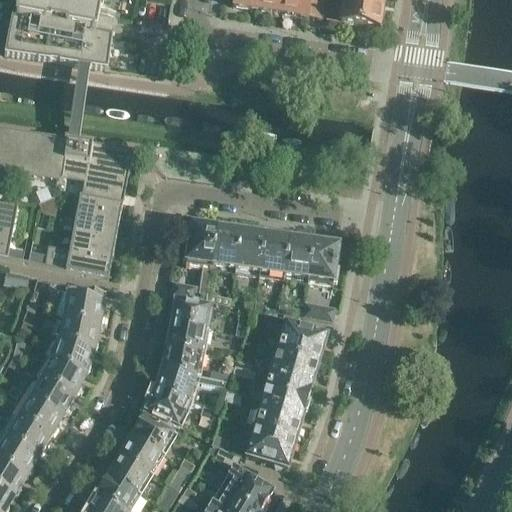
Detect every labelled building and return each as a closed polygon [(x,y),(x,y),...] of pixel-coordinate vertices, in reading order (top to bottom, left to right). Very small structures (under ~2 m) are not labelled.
[(19,0),(15,21),(12,21),(4,57),(83,69),(101,71),(107,72),(112,37),(114,38),(115,31),(116,25),(99,21),(102,0),(19,0)] [(235,0),(234,7),(260,12),(261,0),(235,0)] [(261,0),(260,12),(284,16),(286,0),(261,0)] [(286,0),(284,16),(309,19),(310,12),(312,3),(312,0),(286,0)] [(363,0),(342,0),(340,19),(341,19),(340,24),(380,30),(384,3),(363,0)] [(310,12),(309,19),(322,21),(325,5),(312,3),(310,12)] [(101,71),(83,69),(71,143),(79,145),(90,146),(101,71)] [(122,208),(130,168),(133,153),(92,147),(90,146),(79,145),(71,143),(67,143),(0,132),(0,259),(6,261),(21,264),(23,254),(8,251),(18,206),(0,202),(0,173),(63,181),(86,185),(83,200),(80,200),(69,254),(48,250),(47,259),(30,256),(28,265),(45,269),(108,281),(115,245),(118,230),(122,208)] [(55,220),(57,210),(53,200),(51,201),(39,206),(38,207),(42,217),(55,220)] [(186,265),(185,269),(190,270),(190,268),(199,270),(197,285),(195,285),(194,290),(192,302),(206,305),(207,296),(211,271),(217,232),(205,231),(206,228),(195,226),(195,229),(191,228),(188,251),(184,251),(182,264),(186,265)] [(217,232),(211,271),(235,275),(241,236),(229,234),(230,231),(219,229),(218,232),(217,232)] [(241,236),(235,275),(259,278),(265,239),(254,238),(254,235),(243,233),(243,236),(241,236)] [(265,239),(259,278),(259,281),(282,284),(283,282),(289,242),(286,242),(286,239),(276,238),(275,241),(265,239)] [(289,242),(283,282),(308,285),(313,246),(310,246),(311,243),(300,241),(299,244),(289,242)] [(313,246),(308,285),(328,288),(328,290),(332,290),(333,286),(336,287),(338,273),(335,272),(338,250),(335,249),(335,246),(324,245),(323,248),(313,246)] [(6,275),(5,279),(4,288),(27,293),(29,283),(28,283),(29,280),(6,275)] [(172,298),(176,299),(192,302),(194,290),(174,286),(172,298)] [(63,318),(62,319),(99,332),(99,330),(101,328),(103,322),(101,319),(103,308),(106,295),(69,288),(63,287),(60,301),(55,316),(63,318)] [(231,300),(207,296),(206,305),(230,309),(231,300)] [(173,318),(171,326),(207,332),(210,314),(211,314),(212,311),(175,304),(175,306),(173,308),(171,315),(173,318)] [(36,308),(30,305),(23,326),(30,328),(36,308)] [(242,314),(249,315),(250,306),(243,305),(242,314)] [(304,306),(303,316),(303,320),(332,325),(334,314),(329,312),(329,311),(304,306)] [(281,307),(280,316),(300,319),(301,310),(281,307)] [(266,316),(278,319),(279,311),(267,309),(266,316)] [(239,315),(234,338),(244,340),(251,317),(239,315)] [(262,319),(254,317),(252,325),(260,328),(262,319)] [(56,323),(51,337),(58,340),(93,355),(94,354),(96,352),(98,346),(96,343),(99,332),(62,319),(60,325),(56,323)] [(21,332),(30,337),(33,330),(23,326),(21,332)] [(168,340),(167,348),(202,355),(207,332),(171,326),(171,328),(168,330),(167,338),(168,340)] [(283,329),(275,354),(317,367),(318,364),(320,363),(322,356),(321,354),(323,345),(325,346),(327,338),(285,326),(284,329),(283,329)] [(12,341),(0,335),(0,336),(0,345),(9,349),(12,341)] [(91,370),(90,366),(93,355),(58,340),(55,345),(51,343),(44,358),(46,359),(85,379),(86,377),(89,376),(91,370)] [(13,361),(21,367),(30,350),(17,344),(13,361)] [(163,362),(161,371),(198,379),(202,355),(167,348),(166,351),(164,352),(162,360),(163,362)] [(219,359),(230,361),(232,353),(220,351),(219,359)] [(275,354),(268,379),(309,391),(312,380),(315,378),(317,371),(316,369),(317,367),(275,354)] [(36,377),(41,380),(42,380),(74,400),(77,398),(80,392),(80,389),(85,379),(46,359),(36,377)] [(8,370),(16,375),(21,367),(13,361),(8,370)] [(236,370),(251,374),(253,367),(238,362),(236,370)] [(234,376),(253,382),(255,375),(251,374),(236,370),(234,376)] [(155,392),(155,393),(190,405),(198,379),(161,371),(158,381),(156,383),(153,390),(155,392)] [(229,377),(216,374),(215,383),(226,385),(229,377)] [(308,407),(307,404),(311,391),(309,391),(268,379),(261,404),(302,416),(304,417),(304,415),(307,413),(308,407)] [(29,400),(62,420),(63,419),(66,418),(69,412),(69,409),(74,400),(42,380),(41,380),(38,386),(33,383),(24,397),(29,400)] [(215,383),(213,392),(223,393),(226,385),(215,383)] [(7,397),(16,402),(20,395),(11,390),(7,397)] [(146,413),(145,415),(179,430),(181,426),(180,426),(190,405),(155,393),(151,402),(148,403),(145,411),(146,413)] [(227,395),(224,404),(239,409),(242,399),(227,395)] [(12,417),(17,420),(50,440),(51,439),(54,438),(57,433),(57,429),(62,420),(29,400),(26,406),(21,403),(12,417)] [(299,431),(298,428),(302,416),(261,404),(253,429),(295,441),(295,439),(298,437),(299,431)] [(203,410),(200,419),(213,423),(216,414),(203,410)] [(9,423),(1,436),(39,459),(42,458),(45,452),(45,449),(50,440),(17,420),(14,425),(9,423)] [(137,432),(132,440),(162,458),(175,437),(148,421),(148,422),(144,420),(142,422),(140,423),(136,429),(137,432)] [(253,429),(245,459),(287,471),(289,464),(288,463),(290,454),(293,453),(295,446),(294,443),(295,441),(253,429)] [(0,463),(26,479),(30,478),(33,472),(33,469),(38,460),(39,459),(1,436),(0,436),(0,463)] [(214,438),(211,448),(220,452),(224,441),(214,438)] [(121,458),(120,460),(150,478),(162,458),(132,440),(127,449),(124,449),(121,455),(121,458)] [(211,448),(207,456),(215,461),(220,452),(211,448)] [(220,452),(215,461),(214,463),(232,471),(234,469),(235,470),(240,461),(220,452)] [(113,471),(108,479),(138,497),(150,478),(120,460),(119,461),(117,462),(113,468),(113,471)] [(185,462),(180,469),(191,476),(195,468),(185,462)] [(0,490),(15,499),(18,498),(21,493),(21,489),(26,479),(0,463),(0,490)] [(191,476),(180,469),(168,489),(179,495),(191,476)] [(227,479),(219,493),(249,511),(263,511),(265,511),(268,506),(267,502),(268,500),(268,499),(272,492),(264,487),(265,486),(255,481),(255,482),(247,477),(247,478),(235,470),(234,469),(232,471),(227,479)] [(97,494),(97,497),(120,511),(128,511),(138,497),(108,479),(103,487),(101,489),(97,494)] [(168,511),(179,495),(168,489),(156,509),(160,511),(168,511)] [(0,511),(9,511),(9,508),(15,499),(0,490),(0,511)] [(212,504),(207,511),(249,511),(219,493),(212,504)] [(198,507),(202,501),(192,495),(189,502),(198,507)] [(89,510),(88,511),(120,511),(97,497),(95,501),(92,501),(88,507),(89,510)] [(182,498),(178,504),(190,511),(194,511),(198,508),(182,498)]
